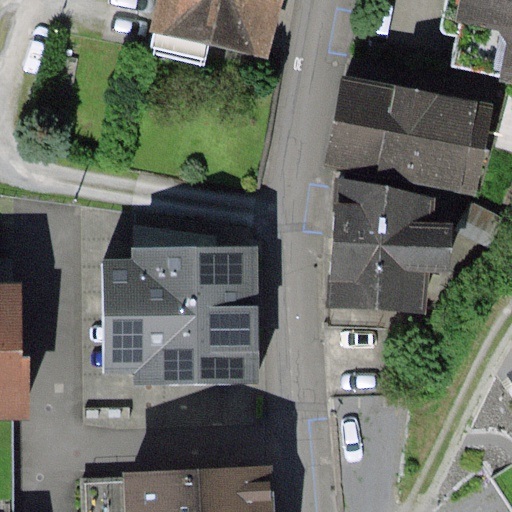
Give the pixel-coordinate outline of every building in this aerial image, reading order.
[(162,0),(156,28),(258,51),(269,0),(162,0)] [(511,81),(511,0),(462,0),(447,70),(511,81)] [(458,105),(343,82),(326,167),(467,195),(484,110),(458,105)] [(511,93),(496,146),(511,150),(511,93)] [(424,205),(335,187),(328,307),(417,312),(419,270),(431,271),(442,271),(444,235),(424,232),(424,205)] [(469,207),(456,231),(486,246),(499,222),(469,207)] [(100,265),(100,376),(132,376),(132,386),(253,386),(252,251),(131,251),(131,265),(100,265)] [(0,413),(12,413),(11,292),(0,292),(0,413)] [(125,480),(126,511),(262,511),(261,476),(125,480)]
